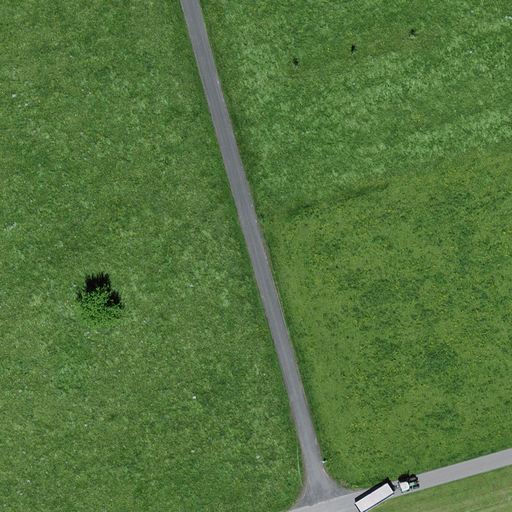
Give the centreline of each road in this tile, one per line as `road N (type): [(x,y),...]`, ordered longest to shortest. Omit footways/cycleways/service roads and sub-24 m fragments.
road 1 (track): [(206,0),(333,511)]
road 2 (residential): [(305,511),(511,455)]
